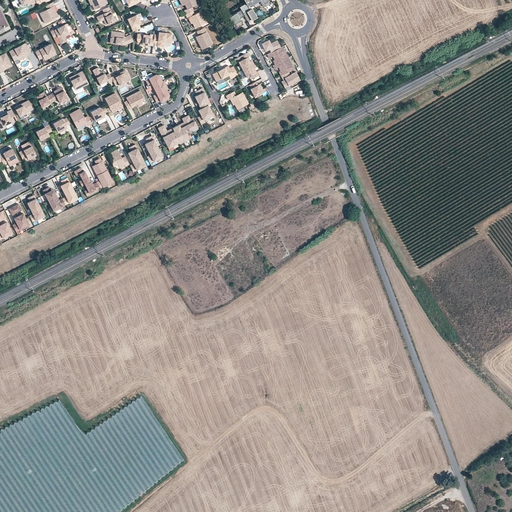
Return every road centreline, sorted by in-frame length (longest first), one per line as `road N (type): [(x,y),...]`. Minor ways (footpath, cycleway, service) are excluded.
road 1 (tertiary): [(470,511),(299,32)]
road 2 (track): [(129,511),(263,402),(329,483),(433,408)]
road 3 (residential): [(188,65),(172,108),(0,196)]
